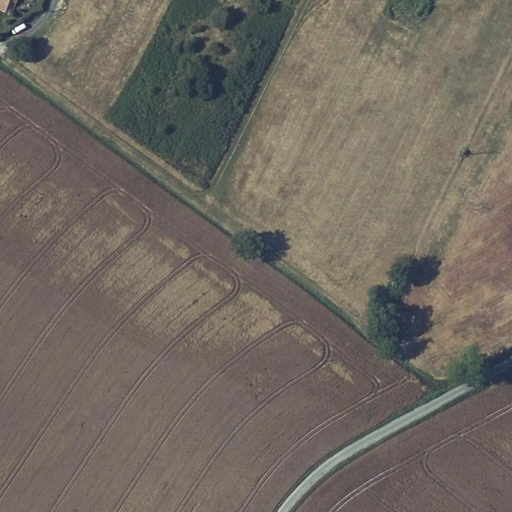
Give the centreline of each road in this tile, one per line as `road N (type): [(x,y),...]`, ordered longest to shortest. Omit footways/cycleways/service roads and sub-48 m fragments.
road 1 (track): [(345,308),(0,53)]
road 2 (unclassified): [(282,511),(351,449),(511,362)]
